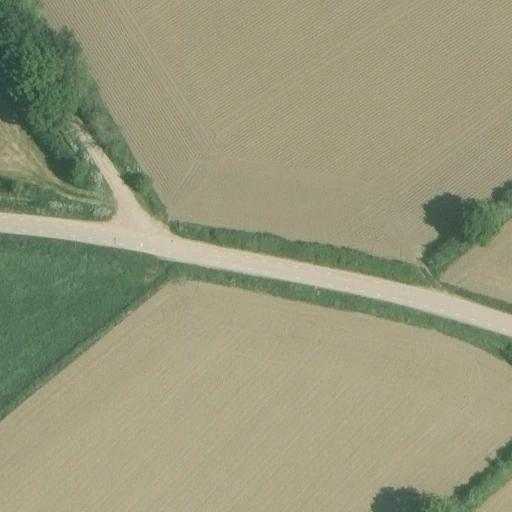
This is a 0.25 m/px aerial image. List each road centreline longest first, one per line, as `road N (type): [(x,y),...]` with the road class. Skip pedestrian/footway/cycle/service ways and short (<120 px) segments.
road 1 (tertiary): [(511,326),(359,285),(0,223)]
road 2 (track): [(141,242),(115,178),(0,11)]
